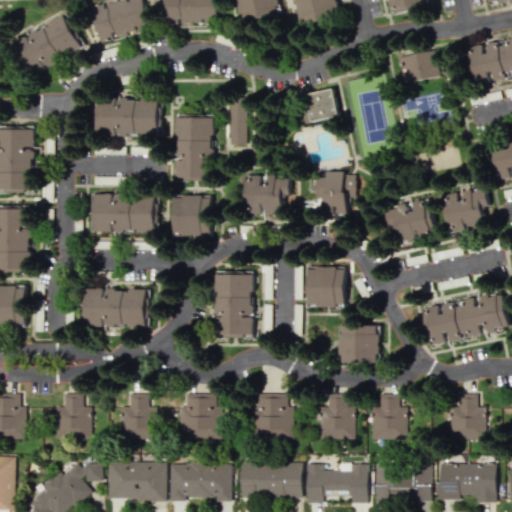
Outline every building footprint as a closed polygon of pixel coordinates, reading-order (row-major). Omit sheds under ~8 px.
[(99,42),(150,29),(142,0),(114,0),(90,6),(99,42)] [(163,0),(164,26),(217,25),(216,0),(163,0)] [(237,0),(239,19),(278,16),(277,0),(237,0)] [(295,0),(298,22),(338,18),(335,0),(295,0)] [(428,5),(427,0),(388,0),(391,12),(428,5)] [(11,43),(28,77),(84,49),(67,14),(11,43)] [(214,41),(234,46),(236,40),(216,35),(214,41)] [(511,37),(471,45),(478,83),(511,76),(511,37)] [(403,81),(440,77),(437,50),(400,55),(403,81)] [(306,94),(311,122),(339,116),(333,88),(306,94)] [(421,96),(424,113),(428,112),(430,120),(448,116),(447,109),(442,110),(440,101),(443,100),(442,92),(421,96)] [(245,143),(247,96),(230,96),(229,143),(245,143)] [(98,136),(161,135),(160,98),(98,98),(98,136)] [(176,180),(213,179),(212,114),(175,115),(176,180)] [(0,188),(35,189),(35,125),(0,125),(0,188)] [(497,179),(511,175),(511,136),(490,141),(497,179)] [(346,171),(326,170),(326,177),(315,177),(315,199),(323,199),(323,214),(346,215),(346,171)] [(346,196),(356,196),(357,174),(347,174),(346,196)] [(245,214),(287,215),(287,204),(282,204),(283,194),(290,194),(290,176),(246,175),(245,214)] [(485,226),(482,206),(488,205),(485,187),(440,194),(446,232),(485,226)] [(96,193),(95,231),(158,232),(158,195),(96,193)] [(173,236),(212,235),(211,195),(173,195),(173,236)] [(385,208),(388,226),(395,225),(398,244),(422,240),(421,235),(435,233),(429,199),(385,208)] [(0,270),(30,271),(30,204),(0,204),(0,270)] [(344,265),(307,267),(308,307),(346,306),(344,265)] [(215,272),(215,337),(253,337),(253,271),(215,272)] [(0,324),(26,325),(26,285),(0,284),(0,324)] [(86,289),(86,326),(150,326),(150,289),(86,289)] [(423,306),(429,346),(448,343),(448,340),(509,330),(503,293),(423,306)] [(380,325),(339,325),(338,362),(380,362),(380,325)] [(180,439),(221,438),(220,392),(179,393),(180,439)] [(257,392),(256,408),(251,408),(251,438),(293,438),(293,407),(288,407),(288,392),(257,392)] [(0,438),(26,438),(26,406),(19,406),(19,393),(0,393),(0,438)] [(91,437),(91,405),(85,405),(85,393),(64,393),(64,406),(55,406),(56,438),(91,437)] [(122,438),(152,438),(153,394),(122,393),(122,438)] [(355,438),(355,405),(350,405),(350,393),(327,393),(327,406),(319,406),(319,437),(355,438)] [(406,438),(406,394),(380,393),(380,406),(371,406),(371,438),(406,438)] [(477,393),(458,393),(458,407),(449,407),(450,438),(486,438),(485,406),(477,407),(477,393)] [(13,511),(15,456),(0,455),(0,511),(13,511)] [(166,499),(167,462),(108,461),(108,498),(166,499)] [(303,497),(303,462),(242,461),(242,496),(303,497)] [(103,480),(102,462),(86,463),(85,464),(76,464),(64,472),(59,472),(44,483),(45,490),(31,500),(31,511),(62,511),(77,502),(93,492),(84,479),(84,475),(87,481),(103,480)] [(495,502),(496,463),(439,462),(438,499),(460,499),(460,494),(476,494),(476,501),(495,502)] [(170,463),(170,498),(216,498),(216,501),(232,501),(232,463),(170,463)] [(307,502),(323,502),(323,495),(350,495),(350,502),(369,502),(369,463),(340,463),(340,470),(324,470),(324,463),(307,463),(307,502)] [(432,501),(432,465),(376,465),(376,501),(432,501)]
